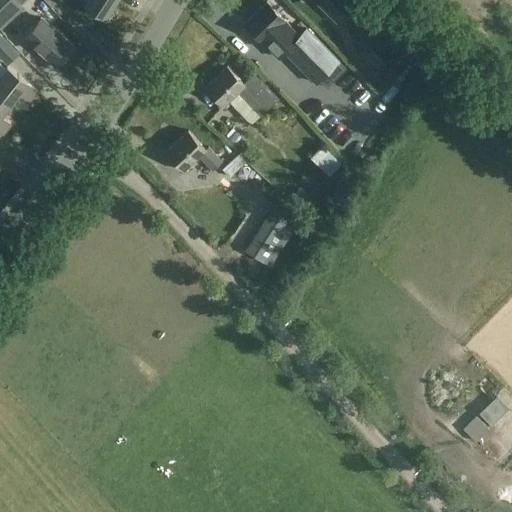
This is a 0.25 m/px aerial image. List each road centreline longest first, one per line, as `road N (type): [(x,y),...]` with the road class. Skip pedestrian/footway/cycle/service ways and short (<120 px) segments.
road 1 (track): [(444,511),(232,280),(86,138)]
road 2 (tertiary): [(0,253),(86,138),(170,0)]
road 3 (unclassified): [(511,96),(411,0)]
